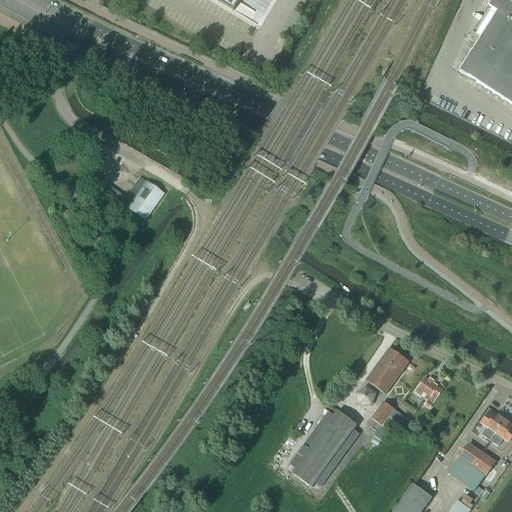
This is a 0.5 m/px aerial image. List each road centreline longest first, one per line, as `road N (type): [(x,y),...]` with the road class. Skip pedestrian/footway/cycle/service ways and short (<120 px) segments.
road 1 (track): [(75,36),(56,90),(69,121),(199,204),(203,221),(180,271),(13,511)]
road 2 (secondary): [(6,0),(511,236)]
road 3 (secondary): [(511,216),(42,0)]
road 4 (unclassified): [(511,389),(417,346),(306,277)]
road 5 (unknown): [(511,121),(468,106),(441,79),(438,59),(467,0)]
